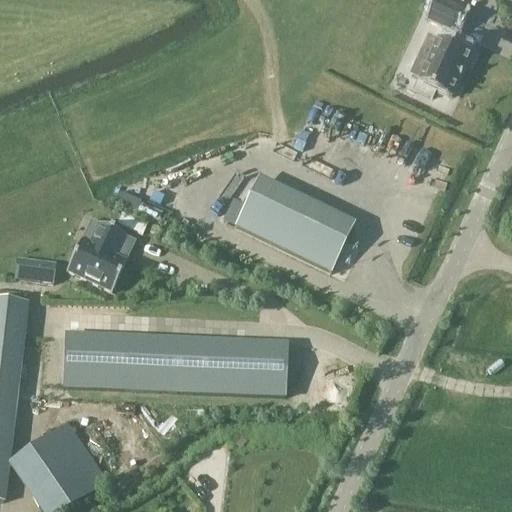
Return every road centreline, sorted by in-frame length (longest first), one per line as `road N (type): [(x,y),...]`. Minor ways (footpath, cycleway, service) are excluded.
road 1 (tertiary): [(337,511),(511,136)]
road 2 (track): [(249,0),(269,48),(276,163)]
